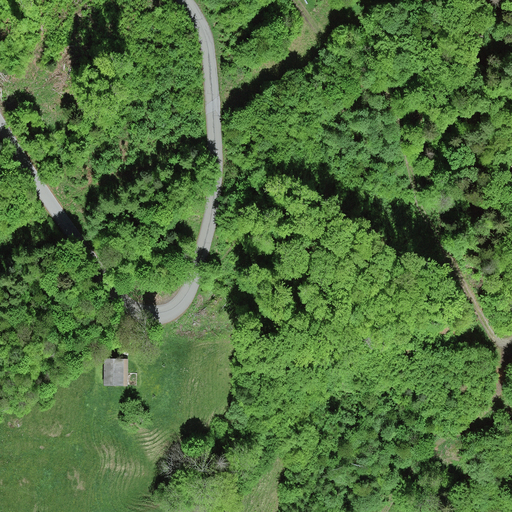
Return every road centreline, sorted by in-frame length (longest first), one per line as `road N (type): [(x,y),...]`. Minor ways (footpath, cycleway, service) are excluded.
road 1 (unclassified): [(184,0),(205,36),(215,191),(201,262),(187,294),(166,309),(142,312),(118,299),(0,116)]
road 2 (track): [(296,0),(370,80),(453,273),(494,338),(511,350)]
road 3 (track): [(511,353),(485,404),(427,449)]
